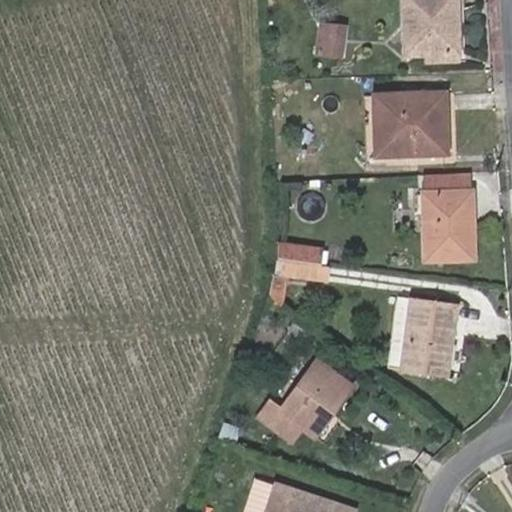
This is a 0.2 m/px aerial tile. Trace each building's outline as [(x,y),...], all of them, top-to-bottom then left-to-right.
[(457,53),(455,0),(402,0),(405,56),(424,55),(456,53),(457,53)] [(341,57),(344,26),(322,23),(318,55),(341,57)] [(457,62),(456,53),(424,55),(425,63),(457,62)] [(445,153),(443,94),(373,96),(375,156),(445,153)] [(469,192),(469,173),(422,176),(423,193),(469,192)] [(471,258),(469,192),(423,193),(424,260),(471,258)] [(320,264),(322,248),(277,242),(276,259),(320,264)] [(326,281),(329,266),(276,260),(267,300),(281,310),(286,276),(326,281)] [(455,320),(457,304),(409,298),(400,370),(447,376),(453,333),(442,332),(444,318),(455,320)] [(453,333),(455,320),(444,318),(442,332),(453,333)] [(331,413),(351,387),(316,361),(281,407),(270,399),(256,417),(290,442),(300,428),(309,434),(327,411),(331,413)] [(313,437),(331,413),(327,411),(309,434),(313,437)] [(266,511),(276,485),(253,478),(241,511),(266,511)] [(351,511),(352,510),(276,485),(266,511),(351,511)]
